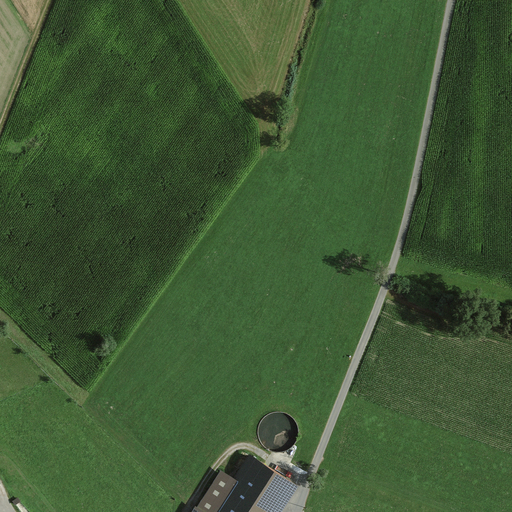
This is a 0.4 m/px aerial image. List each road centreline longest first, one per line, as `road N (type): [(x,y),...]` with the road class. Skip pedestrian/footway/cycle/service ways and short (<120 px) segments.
road 1 (residential): [(298,511),(395,270),(454,0)]
road 2 (track): [(53,0),(0,134)]
